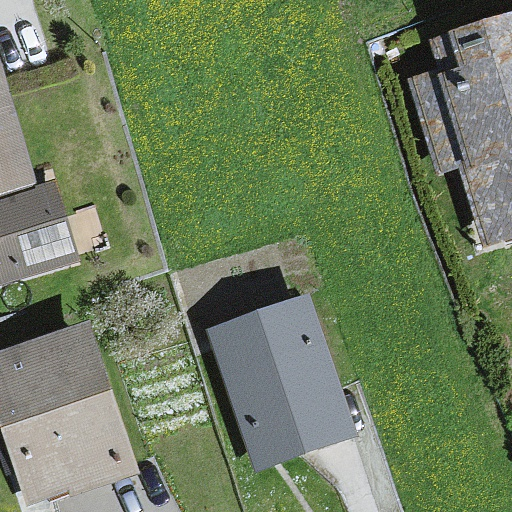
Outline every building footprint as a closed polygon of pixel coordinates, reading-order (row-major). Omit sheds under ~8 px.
[(511,32),(434,52),(440,76),(404,85),(431,192),(470,182),(487,252),(511,245),(511,32)] [(2,40),(0,40),(0,200),(50,184),(2,40)] [(57,197),(0,214),(0,290),(78,268),(57,197)] [(317,300),(212,336),(261,475),(365,439),(317,300)] [(99,329),(0,360),(0,424),(27,510),(145,473),(99,329)]
